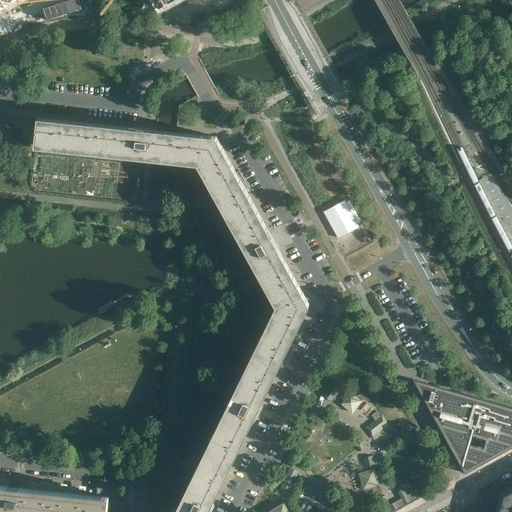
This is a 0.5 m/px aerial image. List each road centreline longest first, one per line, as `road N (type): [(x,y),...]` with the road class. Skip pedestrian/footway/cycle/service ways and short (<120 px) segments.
road 1 (residential): [(328,294),(237,129),(181,63),(141,81),(124,105),(16,100),(0,120)]
road 2 (residential): [(232,511),(328,315),(328,294)]
road 3 (secondary): [(363,162),(274,0)]
road 4 (residential): [(0,461),(127,475),(139,487),(137,511)]
